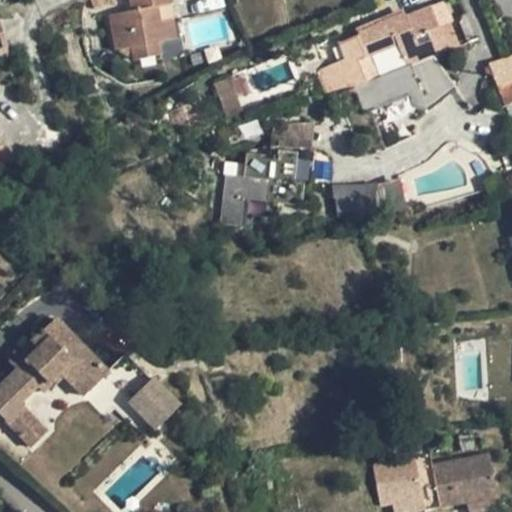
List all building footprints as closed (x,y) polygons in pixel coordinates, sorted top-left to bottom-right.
[(177,39),(173,20),(161,22),(158,8),(164,7),(170,5),(174,5),(172,0),(130,0),(132,11),(109,16),(116,51),(131,48),(134,61),(161,55),(159,42),(177,39)] [(173,20),(170,5),(164,7),(158,8),(161,22),(173,20)] [(353,89),(367,83),(358,60),(372,55),(399,44),(415,38),(438,29),(430,7),(407,16),(407,14),(376,26),(377,28),(339,43),(346,59),(348,65),(327,74),(335,96),(353,89)] [(5,17),(0,19),(0,55),(16,51),(5,17)] [(415,38),(399,44),(403,52),(418,45),(415,38)] [(418,45),(403,52),(409,67),(434,57),(438,56),(432,40),(418,45)] [(381,78),(372,55),(358,60),(367,83),(381,78)] [(511,55),(488,63),(498,89),(511,82),(511,55)] [(456,86),(434,57),(409,67),(381,78),(367,83),(353,89),(362,112),(419,89),(427,110),(456,86)] [(318,71),(320,76),(327,74),(348,65),(346,59),(318,71)] [(329,98),(335,96),(327,74),(320,76),(329,98)] [(230,78),(214,84),(228,123),(244,117),(230,78)] [(506,106),(511,103),(511,82),(498,89),(506,106)] [(311,152),(314,125),(273,125),(271,147),(311,152)] [(0,167),(13,159),(4,144),(0,146),(0,167)] [(208,223),(244,228),(245,216),(276,220),(278,202),(308,206),(314,152),(311,152),(271,147),(269,159),(247,157),(244,180),(214,177),(208,223)] [(379,212),(376,186),(336,192),(339,217),(379,212)] [(84,397),(110,373),(56,318),(31,342),(38,349),(17,370),(0,386),(0,414),(10,425),(26,409),(20,403),(37,387),(42,393),(62,374),(84,397)] [(38,349),(31,342),(10,363),(17,370),(38,349)] [(155,430),(182,403),(153,375),(126,402),(155,430)] [(10,425),(9,425),(32,448),(48,432),(26,409),(10,425)] [(426,510),(466,502),(497,497),(489,455),(432,466),(429,453),(372,464),(380,506),(392,504),(393,509),(424,503),(426,510)] [(65,488),(58,478),(46,487),(53,496),(65,488)] [(497,497),(466,502),(468,511),(499,505),(497,497)] [(424,503),(393,509),(393,511),(413,511),(426,510),(424,503)]
